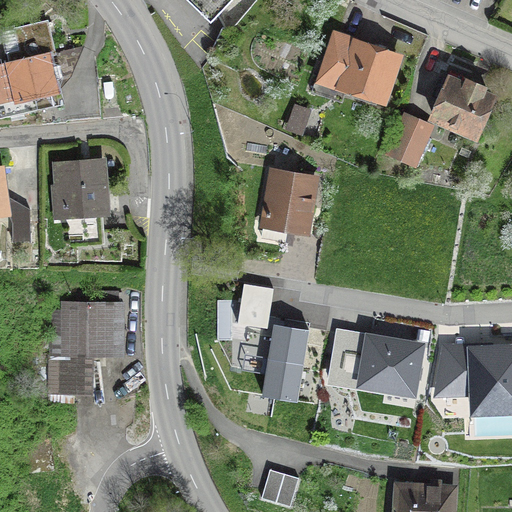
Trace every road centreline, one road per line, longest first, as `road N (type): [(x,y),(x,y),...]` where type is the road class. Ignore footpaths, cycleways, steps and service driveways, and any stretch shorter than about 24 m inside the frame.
road 1 (tertiary): [(180,448),(161,336),(166,126)]
road 2 (residential): [(511,309),(444,310),(237,279)]
road 3 (residential): [(0,137),(166,126)]
road 4 (tertiary): [(166,126),(148,62),(110,0)]
road 5 (residential): [(511,55),(388,0)]
